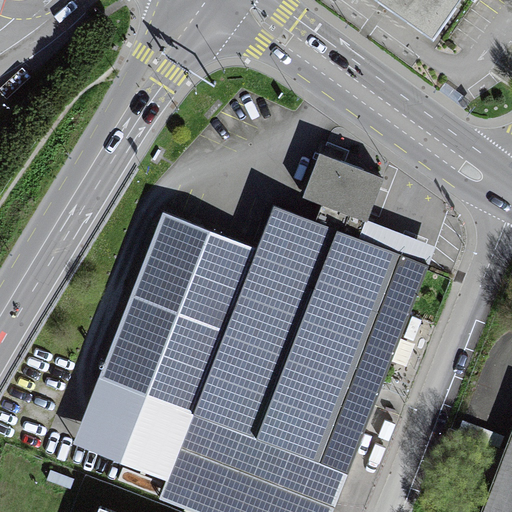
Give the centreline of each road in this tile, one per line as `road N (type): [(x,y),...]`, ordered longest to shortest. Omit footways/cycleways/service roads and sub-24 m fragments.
road 1 (unknown): [(305,511),(126,435),(102,402),(98,375),(113,326),(251,122),(293,38)]
road 2 (secondary): [(209,0),(0,321)]
road 3 (secondary): [(243,0),(511,195)]
road 4 (residential): [(511,218),(392,511)]
